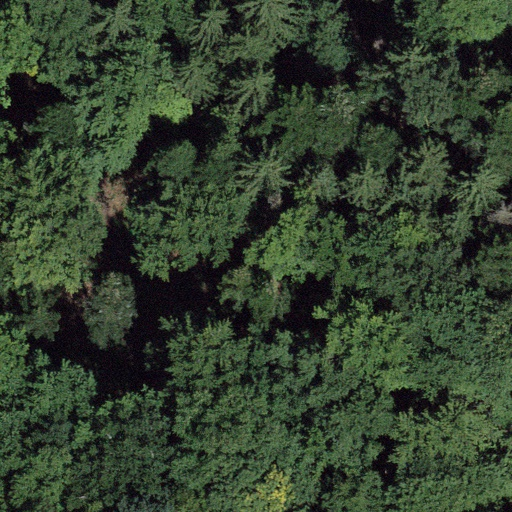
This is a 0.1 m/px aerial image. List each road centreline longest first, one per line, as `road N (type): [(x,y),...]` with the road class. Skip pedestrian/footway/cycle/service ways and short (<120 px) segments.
road 1 (track): [(511,110),(369,52)]
road 2 (track): [(480,0),(369,52)]
